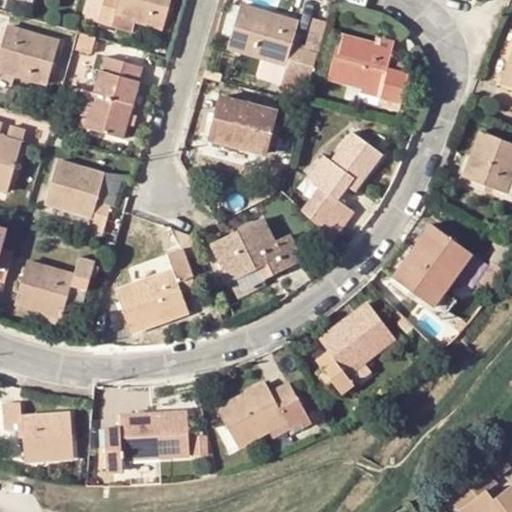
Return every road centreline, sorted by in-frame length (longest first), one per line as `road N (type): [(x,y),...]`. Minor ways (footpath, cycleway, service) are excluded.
road 1 (residential): [(393,0),(439,42),(447,69),(442,101),(406,201),(375,247),(329,290),(275,329),(189,361),(89,364),(0,345)]
road 2 (residential): [(203,0),(154,159),(170,216)]
